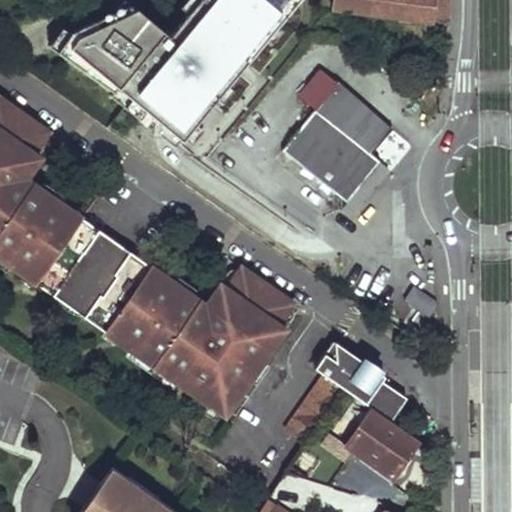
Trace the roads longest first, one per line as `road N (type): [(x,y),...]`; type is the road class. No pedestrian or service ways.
road 1 (unclassified): [(362,239),(315,223),(228,158),(325,51),(440,156)]
road 2 (secondary): [(452,230),(460,511)]
road 3 (unknown): [(336,308),(239,452)]
road 4 (secondary): [(469,0),(456,135)]
